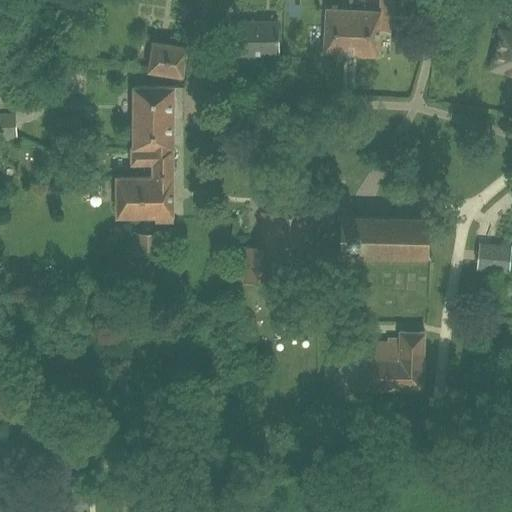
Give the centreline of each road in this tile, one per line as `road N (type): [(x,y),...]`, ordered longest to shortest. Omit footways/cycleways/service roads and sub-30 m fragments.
road 1 (residential): [(511,133),(393,104),(194,98)]
road 2 (residential): [(468,208),(184,194)]
road 3 (residential): [(437,419),(443,335),(468,208)]
